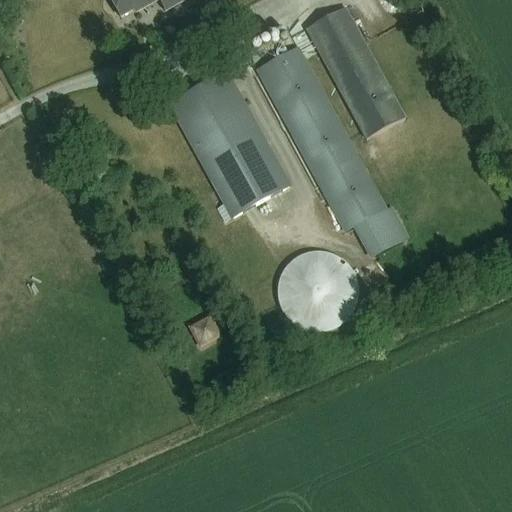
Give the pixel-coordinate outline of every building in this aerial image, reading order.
[(109,0),(121,21),(158,0),(166,14),(188,2),(186,0),(109,0)] [(342,13),(303,35),(364,145),(403,123),(342,13)] [(298,51),(258,73),(346,236),(353,232),(386,214),(298,51)] [(226,77),(170,108),(233,222),(289,191),(226,77)] [(355,309),(356,304),(356,299),(356,293),(355,288),(353,283),(351,279),(348,274),(345,271),(341,267),(337,264),(333,261),(328,260),(323,258),(318,258),(313,258),(308,258),(303,259),(298,261),(293,264),(289,267),(285,270),(282,274),(279,278),(277,283),(275,288),(274,293),(274,298),(274,303),(275,308),(277,313),(279,318),(282,322),(285,326),(289,330),(293,333),(297,335),(302,337),(307,338),(312,339),(317,339),(322,339),(327,337),(332,335),(337,333),(341,330),(345,326),(348,323),(351,318),(353,314),(355,309)] [(221,341),(209,319),(187,331),(199,353),(221,341)]
